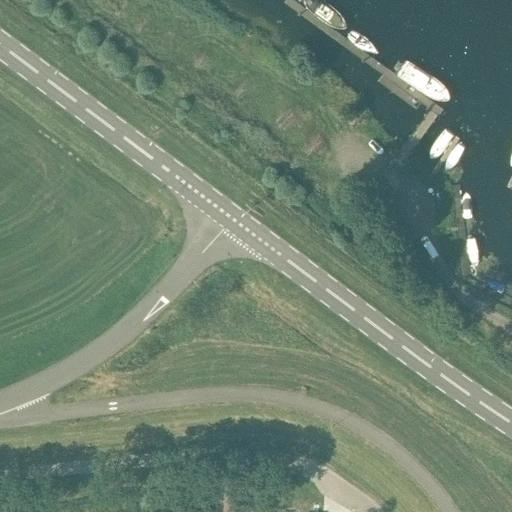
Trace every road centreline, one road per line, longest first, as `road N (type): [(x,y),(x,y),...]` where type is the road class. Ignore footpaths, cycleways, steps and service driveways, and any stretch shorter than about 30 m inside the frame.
road 1 (unclassified): [(363,511),(313,468),(253,458),(0,478)]
road 2 (secondary): [(511,423),(451,387),(232,220)]
road 3 (tertiary): [(0,402),(60,378),(136,322),(232,220)]
road 4 (secondary): [(232,220),(0,44)]
